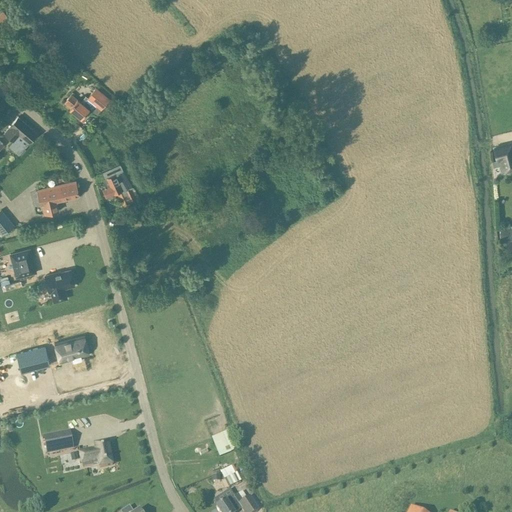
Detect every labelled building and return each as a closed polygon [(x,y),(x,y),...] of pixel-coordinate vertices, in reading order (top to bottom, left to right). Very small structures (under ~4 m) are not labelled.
[(13,15),(9,10),(5,13),(3,11),(0,14),(0,28),(10,19),(9,18),(13,15)] [(64,66),(59,62),(56,66),(53,64),(44,75),(53,82),(62,71),(61,70),(64,66)] [(110,99),(96,87),(83,103),(77,98),(77,99),(71,94),(64,101),(71,107),(69,108),(82,118),(90,108),(88,107),(93,101),(102,108),(110,99)] [(5,131),(13,138),(14,139),(8,146),(19,155),(29,143),(29,142),(36,133),(18,117),(5,131)] [(511,146),(511,143),(494,148),(497,160),(501,159),(504,172),(511,169),(511,146)] [(132,186),(122,170),(104,179),(108,186),(102,189),(106,197),(124,188),(130,201),(139,197),(133,185),(132,186)] [(76,181),(37,190),(41,205),(42,205),(44,214),(59,211),(57,201),(79,196),(76,181)] [(14,224),(1,209),(0,210),(0,231),(2,234),(14,224)] [(511,239),(511,228),(499,229),(499,240),(511,239)] [(36,272),(30,249),(10,254),(17,277),(36,272)] [(53,274),(45,276),(49,291),(51,291),(54,301),(66,298),(64,288),(74,285),(70,269),(53,274)] [(5,284),(6,289),(21,285),(20,280),(5,284)] [(83,335),(53,341),(58,361),(70,358),(71,362),(80,360),(79,356),(87,355),(83,335)] [(37,347),(16,353),(21,372),(42,366),(37,347)] [(45,394),(61,392),(60,385),(44,387),(45,394)] [(230,431),(212,439),(219,457),(238,450),(230,431)] [(69,447),(70,450),(73,449),(70,432),(44,437),(47,455),(59,452),(58,449),(69,447)] [(83,462),(82,462),(83,467),(99,464),(99,468),(112,466),(108,443),(95,445),(95,448),(80,451),(81,457),(82,457),(81,456),(83,456),(84,461),(83,462)] [(241,482),(233,466),(220,473),(228,488),(241,482)] [(247,499),(242,492),(227,502),(226,501),(216,508),(218,511),(233,511),(231,508),(238,503),(243,511),(257,511),(259,511),(250,497),(247,499)]
